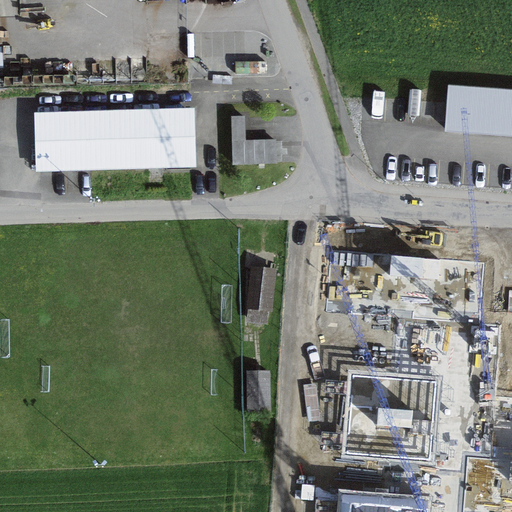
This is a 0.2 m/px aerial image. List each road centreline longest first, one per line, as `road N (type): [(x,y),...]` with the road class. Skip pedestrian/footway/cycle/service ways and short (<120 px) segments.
road 1 (residential): [(0,213),(347,203)]
road 2 (residential): [(347,203),(272,0)]
road 3 (residential): [(511,215),(347,203)]
